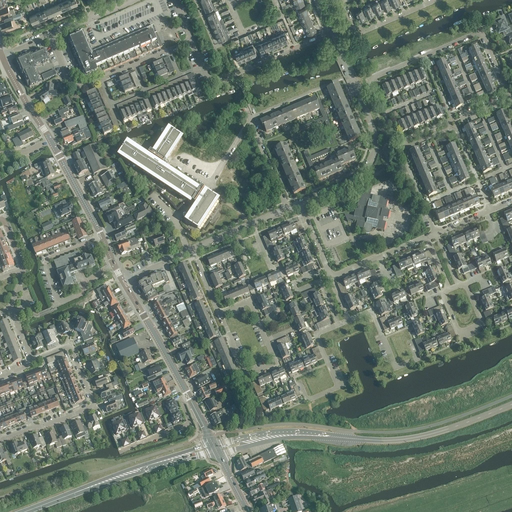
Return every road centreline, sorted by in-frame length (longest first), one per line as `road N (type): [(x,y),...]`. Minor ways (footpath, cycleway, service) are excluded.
road 1 (residential): [(0,440),(94,404),(69,345),(31,359)]
road 2 (unclassified): [(329,436),(423,436),(511,404)]
road 3 (tertiary): [(213,444),(123,281)]
road 4 (residential): [(370,88),(374,77),(482,32),(493,57)]
road 5 (residential): [(357,94),(374,133),(366,169),(300,203)]
road 6 (residential): [(245,377),(276,363),(274,357),(249,300),(218,313)]
road 7 (tertiary): [(24,511),(141,468)]
road 8 (residential): [(202,66),(113,104),(102,80)]
